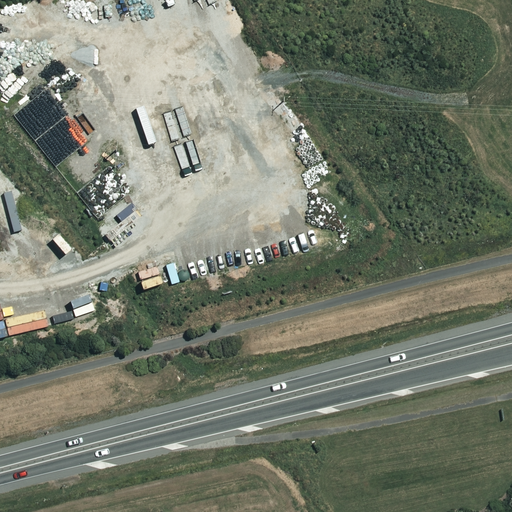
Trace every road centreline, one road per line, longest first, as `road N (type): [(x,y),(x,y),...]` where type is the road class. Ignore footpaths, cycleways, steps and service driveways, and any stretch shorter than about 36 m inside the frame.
road 1 (trunk): [(0,463),(511,326)]
road 2 (trunk): [(511,352),(0,478)]
